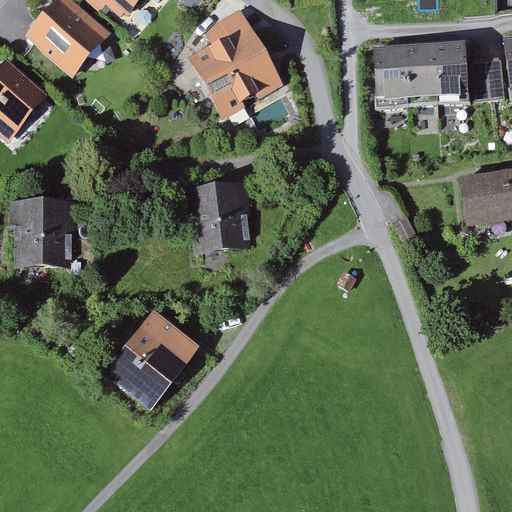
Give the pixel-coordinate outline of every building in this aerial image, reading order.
[(151,0),(97,0),(127,26),(151,0)] [(111,39),(65,1),(34,42),(73,83),(111,39)] [(219,52),(193,65),(225,123),(286,90),(243,14),(210,35),(219,52)] [(511,35),(502,37),(510,99),(511,98),(511,35)] [(472,46),(380,49),(382,114),(475,108),(472,46)] [(53,105),(10,68),(0,81),(0,136),(13,149),(53,105)] [(511,179),(465,186),(472,238),(511,232),(511,179)] [(250,193),(188,198),(193,261),(254,255),(250,193)] [(80,212),(15,211),(12,273),(76,276),(80,212)] [(344,273),(336,286),(349,293),(356,281),(344,273)] [(206,356),(161,320),(114,381),(157,419),(206,356)]
